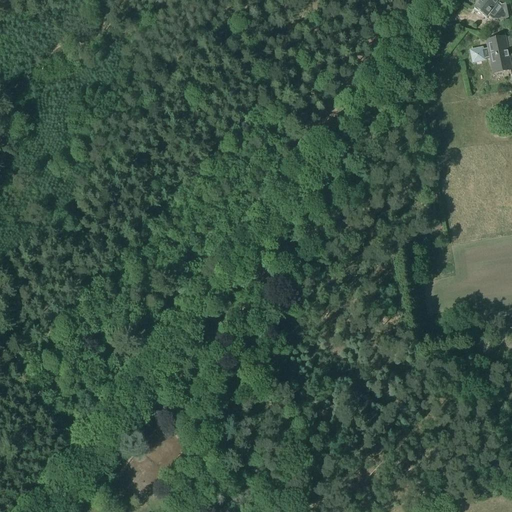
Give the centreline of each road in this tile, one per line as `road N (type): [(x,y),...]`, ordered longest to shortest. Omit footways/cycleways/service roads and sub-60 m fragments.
road 1 (track): [(89,447),(441,0)]
road 2 (track): [(89,447),(0,334)]
